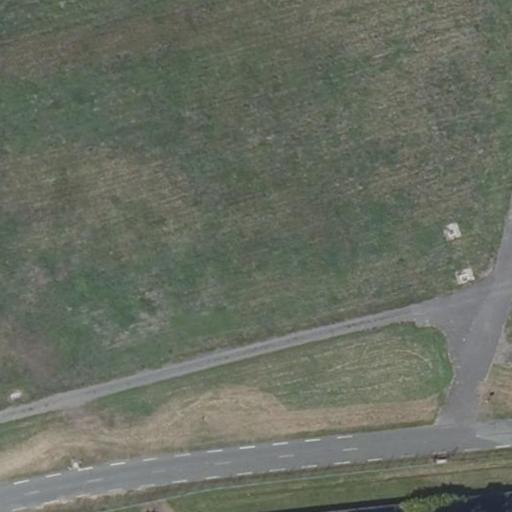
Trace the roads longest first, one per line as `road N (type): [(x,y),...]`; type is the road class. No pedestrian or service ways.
road 1 (track): [(511,281),(0,414)]
road 2 (track): [(511,239),(450,436)]
